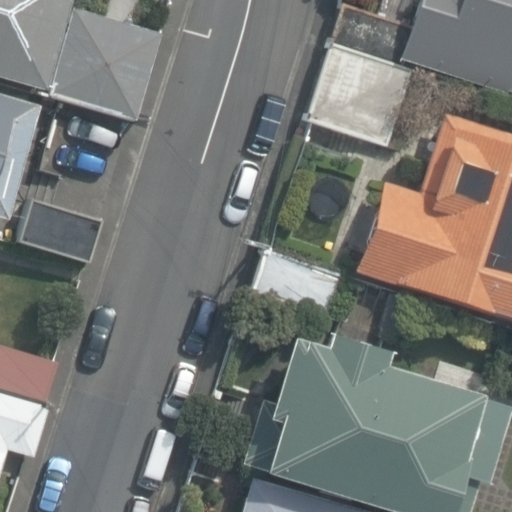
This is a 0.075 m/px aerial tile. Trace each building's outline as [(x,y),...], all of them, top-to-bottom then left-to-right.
[(71,0),(0,0),(0,74),(46,87),(71,0)] [(511,0),(419,0),(402,60),(511,93),(511,0)] [(162,33),(79,8),(53,95),(136,120),(162,33)] [(0,89),(0,213),(9,216),(43,103),(0,89)] [(511,138),(449,119),(426,193),(380,179),(351,270),(511,320),(511,138)] [(331,343),(298,333),(257,464),(410,511),(456,511),(494,393),(391,361),(395,347),(335,328),(331,343)] [(0,452),(1,448),(31,456),(46,402),(0,388),(0,452)] [(361,511),(246,479),(236,511),(361,511)]
